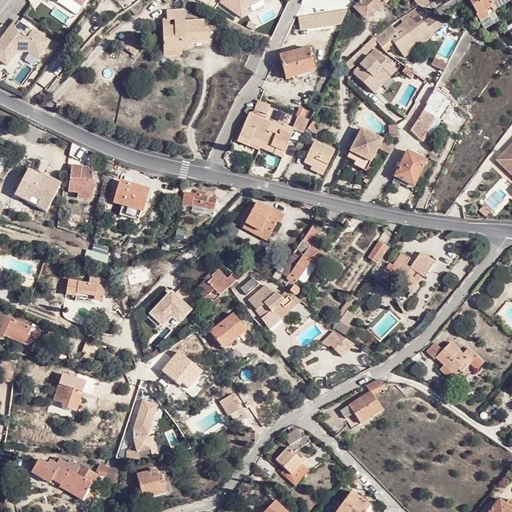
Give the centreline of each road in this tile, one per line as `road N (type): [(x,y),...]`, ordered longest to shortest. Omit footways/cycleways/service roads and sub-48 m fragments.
road 1 (residential): [(510,230),(407,353),(300,413)]
road 2 (residential): [(250,183),(510,230)]
road 3 (residential): [(144,373),(127,333),(132,314),(250,183)]
road 4 (residential): [(0,96),(108,147),(208,174)]
road 5 (residential): [(296,0),(208,174)]
road 6 (unknown): [(314,197),(344,140),(346,59),(363,30)]
road 7 (residential): [(300,413),(274,428),(217,501),(185,511)]
road 8 (residential): [(300,413),(401,511)]
road 9 (unknown): [(394,361),(511,436)]
road 10 (unknown): [(23,108),(104,0)]
